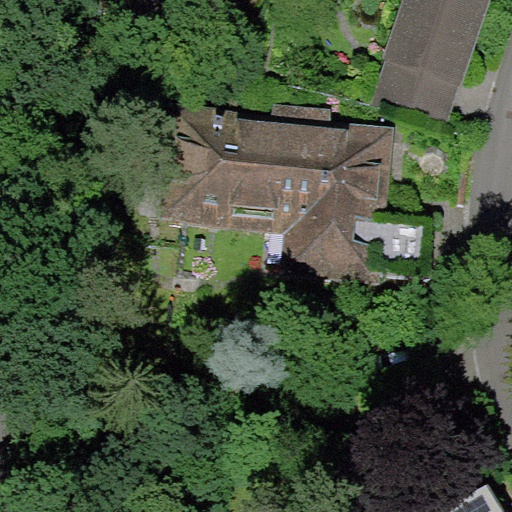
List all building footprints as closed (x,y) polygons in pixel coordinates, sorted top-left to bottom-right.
[(214,0),(107,0),(103,21),(203,40),(214,0)] [(413,0),(393,62),(395,63),(379,109),(438,123),(452,83),(455,83),(482,0),(413,0)] [(429,223),(375,218),(378,191),(382,141),(325,136),(326,127),(278,122),(277,131),(179,122),(174,173),(170,217),(320,231),(316,271),(429,281),(429,223)] [(391,411),(382,374),(354,380),(363,418),(391,411)] [(489,511),(482,500),(461,511),(489,511)]
